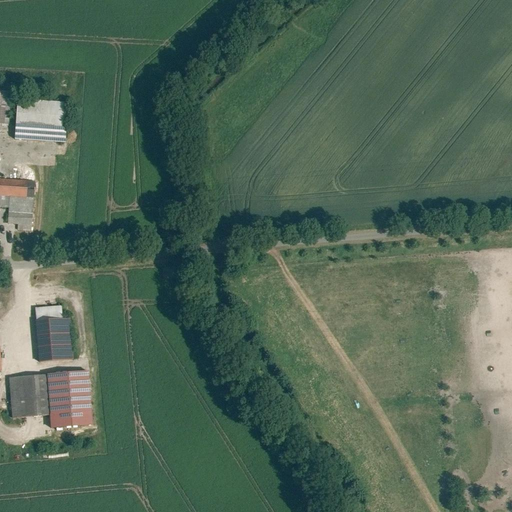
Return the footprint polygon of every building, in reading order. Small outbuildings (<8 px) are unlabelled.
[(0,89),(0,125),(10,126),(13,90),(0,89)] [(18,98),(16,139),(66,143),(69,102),(18,98)] [(0,206),(11,208),(10,222),(32,224),(35,181),(0,178),(0,206)] [(35,308),(39,364),(74,361),(71,318),(66,318),(65,306),(35,308)] [(11,380),(15,418),(51,415),(52,429),(95,425),(90,372),(11,380)]
